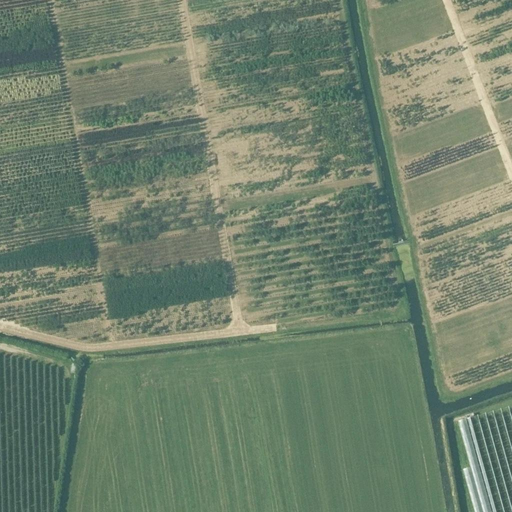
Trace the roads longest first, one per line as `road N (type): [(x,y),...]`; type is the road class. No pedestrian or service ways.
road 1 (track): [(239,332),(182,0)]
road 2 (track): [(0,326),(95,347),(272,329)]
road 3 (track): [(446,0),(511,173)]
